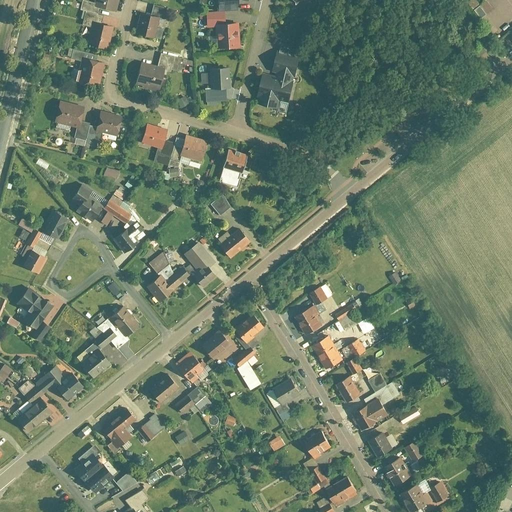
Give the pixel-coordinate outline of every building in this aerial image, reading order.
[(88,11),(101,14),(103,8),(97,6),(98,2),(88,0),(85,0),(84,9),(88,11)] [(98,0),(98,2),(97,6),(103,8),(119,12),(121,0),(98,0)] [(219,0),(220,11),(228,11),(242,10),(241,0),(219,0)] [(486,0),(475,9),(481,17),(493,7),(487,0),(486,0)] [(156,4),(154,15),(163,17),(171,19),(174,9),(156,4)] [(97,21),(104,23),(106,15),(101,14),(88,11),(85,25),(95,28),(97,21)] [(218,23),(228,23),(228,11),(220,11),(209,12),(209,27),(219,27),(218,23)] [(137,33),(157,38),(163,17),(154,15),(143,12),(137,33)] [(91,44),(111,49),(117,27),(104,23),(97,21),(95,28),(91,44)] [(220,48),(243,47),(241,22),(228,23),(218,23),(219,27),(220,48)] [(209,35),(209,45),(217,44),(217,35),(209,35)] [(276,75),(298,80),(305,50),(282,45),(276,75)] [(164,52),(160,66),(168,68),(185,73),(189,59),(164,52)] [(83,82),(101,87),(107,63),(89,58),(83,82)] [(144,62),(138,84),(162,90),(168,68),(160,66),(144,62)] [(228,88),(233,88),(232,67),(212,68),(213,89),(228,88)] [(292,102),(298,80),(276,75),(266,72),(258,103),(281,109),(283,100),(292,102)] [(324,78),(324,79),(319,73),(314,78),(326,92),(331,87),(324,78)] [(229,101),(228,88),(213,89),(208,89),(209,102),(229,101)] [(79,127),(83,128),(84,121),(88,106),(62,100),(57,122),(79,127)] [(99,131),(120,136),(125,115),(103,110),(100,125),(99,131)] [(87,146),(92,123),(84,121),(83,128),(79,127),(77,137),(79,138),(78,144),(87,146)] [(99,131),(100,125),(92,123),(87,146),(95,148),(99,131)] [(160,147),(164,149),(167,140),(170,129),(150,123),(144,142),(160,147)] [(183,155),(204,161),(210,141),(189,134),(185,148),(183,155)] [(177,143),(167,140),(164,149),(160,147),(156,161),(171,165),(173,158),(177,145),(177,143)] [(183,155),(185,148),(177,145),(173,158),(181,160),(183,155)] [(231,149),(222,181),(241,186),(250,154),(231,149)] [(254,156),(252,168),(267,170),(269,159),(254,156)] [(106,166),(104,174),(117,177),(119,170),(106,166)] [(171,169),(172,177),(182,176),(182,168),(171,169)] [(106,208),(111,201),(84,184),(76,197),(84,203),(79,211),(96,223),(106,208)] [(117,215),(129,223),(138,209),(115,194),(111,201),(106,208),(110,211),(103,221),(110,226),(117,215)] [(213,204),(222,215),(233,206),(224,196),(213,204)] [(45,231),(59,239),(71,218),(53,209),(42,229),(45,231)] [(22,217),(18,224),(29,230),(33,223),(22,217)] [(139,221),(116,239),(127,253),(142,242),(138,236),(146,230),(139,221)] [(35,248),(45,231),(42,229),(35,226),(26,243),(29,245),(35,248)] [(22,229),(19,237),(26,240),(30,232),(22,229)] [(251,245),(239,230),(220,246),(232,261),(251,245)] [(216,278),(208,268),(216,263),(200,242),(182,255),(196,273),(192,276),(203,289),(216,278)] [(35,248),(29,245),(24,255),(30,258),(34,251),(36,248),(35,248)] [(50,260),(34,251),(30,258),(25,267),(41,276),(50,260)] [(152,262),(160,274),(167,269),(178,285),(191,277),(183,265),(173,272),(165,253),(152,262)] [(174,292),(161,276),(147,287),(160,304),(174,292)] [(45,322),(57,306),(32,287),(20,303),(32,312),(26,320),(39,329),(45,322)] [(308,295),(315,307),(327,299),(320,288),(308,295)] [(0,316),(2,318),(10,300),(0,295),(0,316)] [(143,326),(127,305),(108,319),(117,330),(119,328),(126,338),(129,336),(143,326)] [(324,325),(313,307),(295,318),(306,336),(324,325)] [(338,324),(350,326),(352,309),(340,307),(338,324)] [(265,327),(252,312),(234,327),(247,342),(265,327)] [(3,319),(19,327),(22,322),(6,314),(3,319)] [(54,329),(45,322),(39,329),(34,335),(44,342),(54,329)] [(118,339),(110,330),(76,358),(94,379),(113,363),(103,351),(118,339)] [(231,345),(220,331),(201,346),(213,360),(231,345)] [(331,336),(314,346),(327,369),(344,360),(331,336)] [(360,338),(341,347),(346,358),(365,349),(360,338)] [(236,358),(242,366),(250,360),(259,352),(253,344),(236,358)] [(206,371),(192,354),(177,366),(191,383),(206,371)] [(365,370),(358,357),(347,363),(354,376),(365,370)] [(240,368),(253,389),(264,383),(250,360),(242,366),(240,368)] [(0,373),(0,377),(6,382),(15,368),(7,363),(0,373)] [(72,372),(65,378),(64,376),(56,367),(33,385),(43,397),(55,387),(66,400),(83,386),(72,372)] [(439,383),(449,381),(447,367),(437,369),(439,383)] [(180,390),(168,374),(147,389),(160,406),(180,390)] [(362,395),(350,376),(336,385),(348,404),(362,395)] [(302,394),(292,377),(273,389),(283,406),(302,394)] [(29,380),(19,389),(32,406),(17,418),(28,431),(54,411),(43,397),(33,385),(29,380)] [(192,396),(197,403),(208,394),(200,385),(190,394),(192,396)] [(401,396),(395,385),(379,394),(386,405),(401,396)] [(362,432),(378,423),(372,413),(386,405),(379,394),(366,402),(368,406),(352,415),(362,432)] [(185,413),(197,403),(192,396),(179,406),(185,413)] [(416,406),(399,416),(404,424),(421,413),(416,406)] [(128,407),(114,418),(123,430),(137,419),(128,407)] [(227,422),(236,426),(239,417),(230,414),(227,422)] [(144,426),(153,438),(167,426),(158,415),(144,426)] [(114,418),(102,428),(113,442),(107,447),(115,457),(121,452),(119,449),(131,439),(123,430),(114,418)] [(178,436),(184,444),(193,439),(188,430),(178,436)] [(333,448),(323,430),(304,441),(314,459),(333,448)] [(393,449),(383,431),(369,439),(378,456),(393,449)] [(272,442),(278,451),(289,443),(284,435),(272,442)] [(412,461),(423,455),(415,440),(404,446),(412,461)] [(85,482),(104,467),(95,456),(100,452),(94,445),(76,460),(80,465),(73,470),(84,483),(85,482)] [(403,457),(384,468),(396,487),(414,475),(403,457)] [(177,476),(186,470),(183,466),(174,471),(177,476)] [(117,483),(104,467),(85,482),(95,495),(111,482),(122,494),(135,483),(128,474),(117,483)] [(358,494),(348,477),(325,489),(335,507),(358,494)] [(430,487),(438,503),(450,497),(442,480),(430,487)] [(310,487),(313,492),(321,488),(318,483),(310,487)] [(419,485),(401,495),(410,511),(415,511),(430,504),(419,485)] [(131,511),(145,511),(141,505),(148,499),(142,491),(128,501),(134,510),(131,511)] [(317,501),(322,511),(335,511),(327,496),(317,501)]
